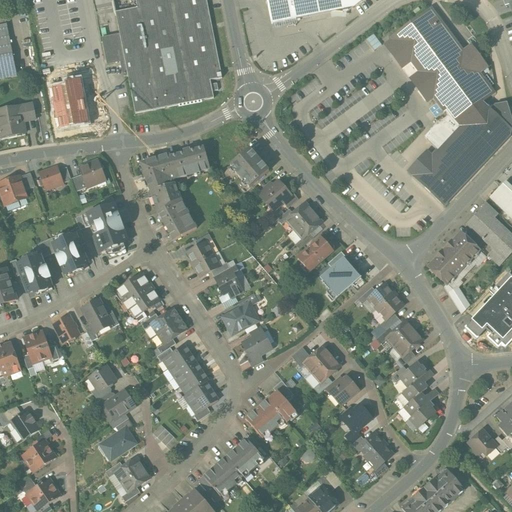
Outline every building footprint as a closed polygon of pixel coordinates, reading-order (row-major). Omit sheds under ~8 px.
[(135,0),(137,8),(115,13),(135,113),(213,98),(210,80),(222,78),(206,0),(135,0)] [(266,0),(271,24),(331,13),(328,0),(266,0)] [(328,0),(331,13),(346,14),(365,0),(328,0)] [(463,53),(431,9),(391,39),(391,40),(384,45),(427,102),(434,97),(445,112),(454,124),(482,103),(494,94),(479,73),(487,67),(471,46),(463,53)] [(7,25),(0,25),(0,80),(17,77),(7,25)] [(482,103),(454,124),(445,112),(435,120),(437,123),(437,130),(427,140),(438,150),(432,156),(427,151),(407,172),(444,206),(509,137),(511,130),(510,129),(511,126),(511,121),(508,108),(492,112),(482,103)] [(20,107),(22,120),(34,117),(32,105),(20,107)] [(20,107),(0,111),(0,138),(2,138),(2,135),(16,132),(16,135),(25,133),(22,120),(20,107)] [(184,154),(171,158),(170,156),(176,180),(210,170),(204,148),(190,152),(189,150),(184,152),(184,154)] [(269,172),(250,150),(230,167),(236,173),(235,174),(243,183),(244,182),(249,189),(269,172)] [(170,156),(140,165),(144,174),(143,175),(145,180),(146,179),(151,192),(174,185),(173,181),(176,180),(170,156)] [(97,162),(88,165),(89,166),(85,167),(80,169),(82,175),(88,188),(97,185),(96,181),(104,178),(97,162)] [(57,168),(40,175),(46,191),(63,184),(58,171),(57,168)] [(58,171),(63,184),(71,181),(71,180),(67,168),(58,171)] [(20,178),(25,192),(35,188),(30,174),(20,178)] [(82,175),(71,180),(71,181),(76,193),(88,188),(82,175)] [(20,177),(0,184),(0,193),(5,207),(6,207),(5,205),(17,200),(18,202),(27,199),(25,192),(20,178),(20,177)] [(511,187),(506,182),(490,198),(504,212),(511,203),(511,187)] [(270,190),(262,197),(263,197),(271,207),(277,208),(279,206),(281,207),(284,204),(291,198),(289,196),(278,183),(270,190)] [(151,192),(150,193),(151,198),(152,197),(157,213),(181,200),(179,196),(178,195),(174,185),(151,192)] [(261,199),(263,197),(262,197),(270,190),(266,186),(257,194),(261,199)] [(291,198),(284,204),(288,209),(298,201),(292,194),(289,196),(291,198)] [(181,200),(157,213),(173,242),(197,229),(181,200)] [(293,215),(286,221),(294,231),(314,214),(306,204),(293,215)] [(88,215),(87,215),(91,227),(94,235),(92,236),(92,238),(99,257),(101,255),(100,253),(105,251),(106,254),(124,248),(123,245),(128,243),(115,206),(88,215)] [(511,253),(511,236),(494,219),(494,220),(483,209),(467,225),(493,250),(487,256),(499,267),(511,253)] [(293,215),(289,211),(278,220),(282,225),(286,221),(293,215)] [(87,215),(88,215),(87,214),(75,218),(80,231),(91,227),(87,215)] [(314,214),(294,231),(302,240),(309,234),(322,223),(314,214)] [(76,236),(80,246),(86,245),(80,231),(74,233),(75,236),(76,236)] [(314,238),(309,234),(302,240),(295,245),(300,250),(314,238)] [(195,243),(198,248),(207,243),(207,244),(212,241),(209,235),(195,243)] [(76,236),(75,236),(70,239),(69,238),(61,240),(62,242),(53,245),(56,253),(57,256),(56,257),(61,268),(62,268),(65,275),(71,272),(72,274),(83,269),(82,266),(88,264),(80,246),(76,236)] [(451,242),(449,244),(469,263),(479,252),(462,236),(460,236),(453,243),(451,242)] [(32,247),(37,258),(41,257),(41,259),(56,253),(53,245),(51,239),(32,247)] [(333,252),(322,239),(312,248),(311,247),(307,250),(308,251),(298,260),(309,273),(333,252)] [(198,248),(187,254),(194,266),(213,256),(207,244),(207,243),(198,248)] [(439,255),(459,274),(469,263),(449,244),(444,249),(445,250),(443,253),(442,252),(439,255)] [(459,274),(439,255),(435,259),(437,260),(429,268),(429,270),(446,286),(447,286),(459,274)] [(213,256),(194,266),(201,278),(211,273),(220,268),(220,267),(213,256)] [(24,264),(18,265),(17,266),(21,276),(28,295),(34,292),(35,294),(46,290),(45,289),(51,287),(49,279),(50,279),(46,267),(45,268),(41,259),(41,257),(37,258),(31,261),(31,259),(23,262),(24,264)] [(362,279),(344,259),(320,279),(322,282),(321,283),(336,300),(362,279)] [(16,261),(10,263),(15,278),(21,276),(17,266),(18,265),(16,261)] [(227,264),(220,267),(220,268),(211,273),(214,278),(225,272),(230,269),(227,264)] [(230,269),(225,272),(227,277),(233,275),(238,272),(235,266),(230,269)] [(6,271),(0,272),(0,306),(16,301),(6,271)] [(511,277),(509,274),(501,283),(505,286),(468,325),(481,337),(486,331),(502,346),(511,335),(511,277)] [(142,275),(117,291),(123,300),(121,301),(128,311),(130,310),(135,318),(160,302),(142,275)] [(227,277),(217,283),(224,296),(229,293),(232,299),(243,294),(233,275),(227,277)] [(394,296),(385,285),(376,293),(368,300),(369,300),(377,310),(394,296)] [(446,286),(444,288),(461,315),(469,307),(458,288),(453,291),(447,286),(446,286)] [(376,293),(372,288),(358,300),(363,305),(369,300),(368,300),(376,293)] [(254,295),(238,304),(241,309),(249,304),(251,307),(258,303),(254,295)] [(394,296),(377,310),(386,321),(394,314),(403,307),(394,296)] [(107,315),(99,300),(81,310),(90,326),(95,335),(112,326),(113,325),(107,315)] [(241,309),(223,319),(232,336),(244,330),(255,324),(256,321),(253,316),(254,313),(251,307),(249,304),(241,309)] [(159,320),(151,326),(158,336),(180,321),(173,311),(159,320)] [(112,312),(107,315),(113,325),(112,326),(113,328),(119,325),(112,312)] [(399,321),(394,314),(386,321),(380,326),(385,332),(390,329),(399,321)] [(151,326),(159,320),(156,315),(141,325),(145,331),(151,326)] [(69,317),(53,326),(59,338),(64,335),(67,342),(68,342),(69,343),(73,340),(73,339),(79,336),(69,317)] [(180,321),(158,336),(164,345),(172,340),(187,330),(180,321)] [(394,333),(387,339),(387,340),(394,348),(414,331),(406,322),(394,333)] [(258,329),(255,324),(244,330),(247,335),(250,334),(258,329)] [(87,333),(92,342),(98,339),(95,335),(90,326),(85,329),(87,333)] [(260,328),(258,329),(250,334),(253,339),(261,334),(262,335),(264,334),(260,328)] [(394,333),(390,329),(385,332),(376,340),(381,345),(387,340),(387,339),(394,333)] [(414,331),(394,348),(402,358),(403,358),(410,351),(422,341),(414,331)] [(43,332),(33,336),(42,362),(51,358),(52,358),(49,349),(43,332)] [(87,333),(81,337),(87,349),(93,345),(92,342),(87,333)] [(253,339),(243,344),(251,359),(251,360),(257,357),(260,357),(261,357),(264,355),(265,353),(266,352),(268,347),(262,335),(261,334),(253,339)] [(42,362),(33,336),(23,339),(29,356),(32,365),(33,365),(42,362)] [(176,345),(172,340),(164,345),(157,349),(161,355),(170,349),(176,345)] [(11,344),(0,347),(0,379),(21,372),(11,344)] [(54,347),(49,349),(52,358),(51,358),(53,362),(59,360),(54,347)] [(174,354),(164,360),(164,361),(170,370),(190,356),(184,347),(174,354)] [(311,358),(304,365),(312,374),(332,357),(323,348),(311,358)] [(174,354),(170,349),(161,355),(157,358),(161,363),(164,361),(164,360),(174,354)] [(304,365),(311,358),(302,349),(292,358),(301,368),(304,365)] [(415,357),(410,351),(403,358),(402,358),(398,362),(403,367),(415,357)] [(34,369),(33,365),(32,365),(29,356),(23,358),(28,371),(34,369)] [(190,356),(170,370),(176,378),(196,365),(190,356)] [(263,363),(261,357),(260,357),(257,357),(251,360),(251,359),(248,361),(252,369),(263,363)] [(332,357),(312,374),(305,380),(314,390),(321,384),(328,378),(340,367),(332,357)] [(408,372),(400,379),(401,380),(408,389),(421,378),(425,374),(424,372),(425,371),(421,366),(420,368),(417,364),(408,372)] [(196,365),(176,378),(181,387),(202,373),(196,365)] [(408,372),(403,367),(391,378),(396,384),(401,380),(400,379),(408,372)] [(116,382),(106,368),(89,379),(98,391),(98,392),(105,387),(106,389),(107,388),(116,382)] [(202,373),(181,387),(187,396),(206,383),(206,384),(208,382),(202,373)] [(332,384),(328,378),(321,384),(314,390),(319,395),(325,390),(332,384)] [(408,389),(402,394),(410,403),(421,394),(427,389),(423,384),(425,382),(421,378),(408,389)] [(339,386),(331,393),(331,394),(341,405),(346,401),(349,401),(352,399),(352,396),(357,391),(347,379),(339,386)] [(335,381),(332,384),(325,390),(329,395),(331,394),(331,393),(339,386),(335,381)] [(273,389),(276,393),(277,392),(285,401),(288,398),(290,398),(294,396),(282,382),(273,389)] [(206,383),(187,396),(185,397),(191,406),(212,392),(206,384),(206,383)] [(105,387),(98,392),(98,391),(93,395),(99,402),(101,401),(111,394),(107,388),(106,389),(105,387)] [(212,392),(191,406),(197,415),(207,409),(218,401),(212,392)] [(285,401),(277,392),(276,393),(267,401),(284,421),(287,424),(291,420),(290,419),(296,413),(285,401)] [(115,399),(105,406),(114,420),(115,421),(125,414),(135,408),(125,393),(115,399)] [(115,399),(111,394),(101,401),(105,406),(115,399)] [(410,403),(404,408),(412,418),(429,403),(431,401),(427,397),(425,399),(421,394),(410,403)] [(284,421),(267,401),(246,420),(263,440),(269,434),(270,435),(279,427),(278,426),(284,421)] [(412,418),(410,420),(418,429),(434,414),(430,410),(433,408),(429,403),(412,418)] [(511,405),(505,412),(506,413),(504,415),(502,413),(497,418),(503,426),(499,429),(507,438),(509,436),(511,439),(511,405)] [(22,415),(16,407),(2,412),(10,425),(12,423),(11,423),(22,415)] [(350,415),(344,421),(344,422),(354,433),(361,427),(364,428),(368,424),(368,421),(365,418),(367,416),(360,407),(350,415)] [(211,414),(207,409),(197,415),(194,417),(198,423),(211,414)] [(344,421),(350,415),(347,411),(337,419),(341,424),(344,422),(344,421)] [(22,415),(11,423),(12,423),(23,441),(38,431),(33,424),(34,423),(31,417),(29,418),(26,413),(22,415)] [(129,420),(125,414),(115,421),(114,420),(109,424),(114,430),(116,428),(129,420)] [(133,427),(129,420),(116,428),(119,433),(126,429),(127,431),(133,427)] [(161,426),(153,435),(170,451),(178,442),(161,426)] [(119,433),(102,445),(107,452),(106,455),(110,462),(136,445),(127,431),(126,429),(119,433)] [(49,431),(36,440),(39,445),(45,441),(52,437),(49,431)] [(492,443),(482,431),(468,444),(474,450),(474,453),(476,455),(478,455),(479,456),(482,452),(486,457),(496,448),(497,448),(492,443)] [(365,442),(358,449),(358,450),(367,459),(383,445),(374,435),(365,442)] [(511,439),(509,436),(507,438),(502,442),(507,448),(510,450),(511,448),(511,439)] [(507,448),(502,442),(498,437),(492,443),(497,448),(496,448),(501,453),(507,448)] [(358,449),(365,442),(362,438),(351,447),(355,452),(358,450),(358,449)] [(264,460),(247,440),(225,459),(242,479),(248,473),(249,474),(258,466),(257,466),(264,460)] [(39,445),(36,447),(35,447),(31,449),(31,451),(22,457),(28,465),(51,450),(45,441),(39,445)] [(383,445),(367,459),(376,470),(383,463),(392,456),(383,445)] [(51,450),(28,465),(34,474),(57,459),(51,450)] [(123,469),(115,474),(122,484),(144,469),(137,459),(123,469)] [(242,479),(225,459),(203,478),(211,487),(220,498),(227,492),(227,493),(236,485),(236,484),(242,479)] [(388,469),(383,463),(376,470),(372,473),(377,479),(388,469)] [(115,474),(123,469),(120,464),(105,473),(109,479),(115,474)] [(144,469),(122,484),(128,493),(129,494),(137,488),(150,479),(144,469)] [(447,472),(425,491),(442,511),(464,492),(458,485),(459,484),(455,480),(454,480),(447,472)] [(33,483),(29,477),(19,484),(22,490),(33,483)] [(200,484),(207,492),(211,487),(203,478),(199,482),(200,484)] [(325,478),(319,484),(323,488),(329,495),(335,490),(325,478)] [(37,488),(26,495),(27,496),(32,504),(55,488),(49,480),(37,488)] [(37,488),(33,483),(22,490),(26,496),(27,496),(26,495),(37,488)] [(318,483),(304,494),(308,498),(315,492),(318,492),(323,488),(319,484),(318,483)] [(200,484),(195,488),(203,497),(208,493),(207,492),(200,484)] [(55,488),(32,504),(37,511),(39,511),(49,506),(61,497),(55,488)] [(140,494),(137,488),(129,494),(128,493),(121,498),(125,504),(140,494)] [(308,498),(319,511),(329,511),(338,505),(329,495),(323,488),(318,492),(315,492),(308,498)] [(425,491),(403,510),(404,511),(440,511),(442,511),(425,491)] [(211,511),(195,493),(190,497),(189,496),(174,509),(175,510),(173,511),(211,511)] [(319,511),(308,498),(304,494),(294,503),(295,504),(300,509),(299,510),(301,511),(319,511)]
